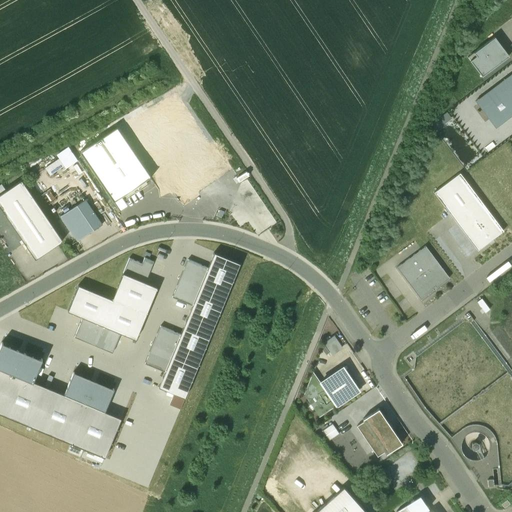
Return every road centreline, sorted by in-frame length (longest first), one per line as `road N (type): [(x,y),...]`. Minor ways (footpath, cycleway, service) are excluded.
road 1 (track): [(243,511),(457,0)]
road 2 (track): [(441,0),(227,511)]
road 3 (unclassified): [(0,310),(132,239),(219,232),(285,255),(321,285),(374,358)]
road 4 (track): [(134,0),(288,224),(285,255)]
road 5 (unclassified): [(482,511),(374,358)]
road 6 (unclassified): [(374,358),(511,256)]
